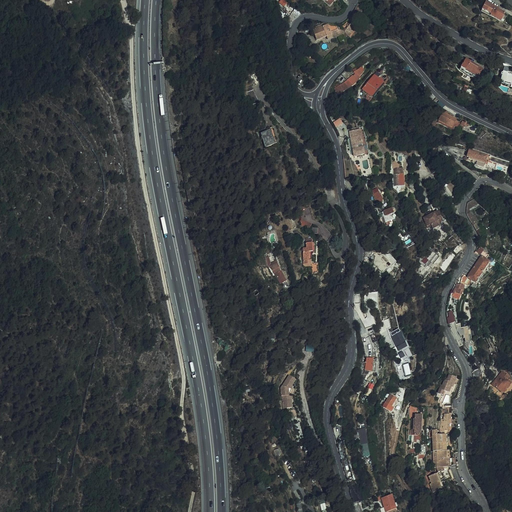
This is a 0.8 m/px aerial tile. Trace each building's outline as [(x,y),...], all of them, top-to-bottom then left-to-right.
[(481,0),(477,8),(488,13),(488,12),(498,17),(501,10),(495,7),(492,6),(493,5),(492,5),(483,0),(481,0)] [(357,9),(356,9),(351,16),(355,18),(346,29),(350,32),(351,33),(360,22),(357,20),(361,15),(359,13),(360,11),(359,10),(357,9)] [(330,31),(327,24),(322,26),(317,28),(316,26),(312,27),(313,30),(312,30),(316,40),(325,37),(326,40),(332,37),(330,31)] [(330,31),(332,37),(339,35),(341,35),(343,38),(347,36),(343,29),(342,28),(341,29),(338,29),(338,28),(330,31)] [(450,40),(446,45),(448,47),(451,49),(455,43),(450,40)] [(459,59),(452,70),(463,77),(470,66),(459,59)] [(470,66),(463,77),(468,80),(476,70),(470,66)] [(346,78),(335,83),(338,88),(350,82),(351,83),(358,76),(358,75),(361,71),(358,67),(355,70),(353,73),(352,73),(350,72),(345,77),(346,78)] [(360,87),(370,95),(382,80),(376,76),(379,72),(375,69),(372,73),(360,87)] [(509,71),(506,69),(506,71),(501,70),(497,69),(495,78),(503,81),(503,80),(506,81),(507,79),(511,80),(511,72),(509,71)] [(238,95),(246,103),(253,99),(243,90),(238,95)] [(445,124),(446,121),(449,115),(436,108),(431,117),(445,124)] [(264,126),(256,128),(257,133),(259,133),(261,142),(271,140),(270,136),(272,136),(270,123),(264,124),(264,126)] [(348,130),(350,140),(360,139),(363,139),(361,128),(359,128),(348,130)] [(360,139),(350,140),(352,153),(363,151),(365,151),(363,139),(360,139)] [(485,153),(467,147),(464,155),(475,158),(473,165),(480,167),(482,160),(483,161),(485,153)] [(396,170),(392,170),(393,182),(397,182),(397,181),(402,181),(401,170),(396,170)] [(473,200),(466,203),(469,210),(478,204),(473,200)] [(469,210),(466,203),(466,211),(466,213),(469,221),(473,226),(475,230),(475,231),(478,229),(475,224),(474,222),(475,222),(472,218),(469,210)] [(387,219),(390,218),(389,213),(392,213),(390,206),(381,208),(382,211),(380,211),(382,220),(383,220),(384,222),(388,221),(387,219)] [(425,213),(421,214),(424,221),(428,220),(429,222),(430,224),(440,220),(435,208),(429,211),(425,213)] [(308,223),(298,217),(297,220),(300,225),(305,228),(307,225),(308,223)] [(303,239),(302,240),(302,245),(299,246),(299,260),(304,260),(304,256),(305,256),(305,251),(305,248),(307,248),(308,248),(308,238),(303,239)] [(475,253),(483,259),(486,254),(483,251),(479,247),(475,253)] [(483,259),(475,253),(462,274),(464,275),(467,278),(475,283),(488,261),(483,259)] [(377,258),(374,266),(378,271),(392,260),(387,254),(384,256),(382,254),(377,258)] [(273,261),(266,264),(270,271),(271,271),(275,280),(281,278),(277,268),(276,268),(273,261)] [(240,276),(243,281),(247,289),(244,290),(246,295),(251,292),(255,290),(253,286),(250,287),(246,279),(243,274),(241,275),(240,276)] [(455,293),(454,297),(459,299),(460,295),(461,295),(462,291),(463,291),(463,290),(464,285),(457,284),(456,287),(455,287),(453,293),(455,293)] [(465,335),(465,341),(471,340),(470,326),(459,327),(459,335),(465,335)] [(397,328),(389,332),(396,346),(404,342),(397,328)] [(446,390),(448,384),(450,380),(451,380),(454,375),(445,371),(443,377),(441,377),(439,382),(437,382),(434,390),(440,392),(441,388),(446,390)] [(508,382),(498,372),(488,382),(497,392),(508,382)] [(285,397),(285,393),(284,393),(283,391),(284,391),(286,387),(285,386),(291,377),(284,373),(275,386),(276,393),(277,393),(278,406),(287,405),(286,396),(285,397)] [(369,395),(374,385),(369,383),(365,393),(369,395)] [(384,390),(378,402),(387,406),(393,394),(384,390)] [(437,423),(437,426),(441,426),(445,426),(447,410),(441,409),(441,414),(438,414),(437,423)] [(411,415),(412,425),(413,425),(413,430),(420,431),(419,414),(420,414),(420,410),(412,410),(413,414),(411,415)] [(452,479),(459,476),(455,469),(453,463),(452,456),(451,456),(449,456),(449,453),(446,453),(446,445),(443,445),(443,430),(441,430),(436,430),(436,425),(429,426),(430,463),(433,463),(433,468),(424,472),(428,479),(426,480),(429,487),(443,480),(442,477),(448,474),(451,478),(452,479)] [(360,428),(363,456),(370,455),(367,427),(360,428)] [(385,493),(376,497),(382,510),(391,507),(385,493)]
